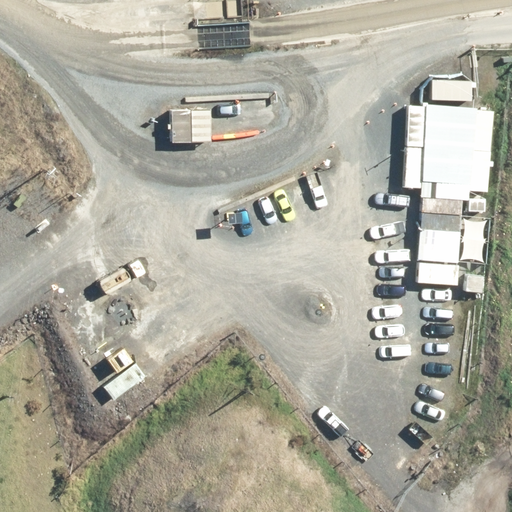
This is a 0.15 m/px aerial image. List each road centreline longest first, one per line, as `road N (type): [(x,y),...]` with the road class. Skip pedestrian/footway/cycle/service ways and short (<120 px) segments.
road 1 (unclassified): [(438,511),(267,270),(80,70)]
road 2 (unclassified): [(80,70),(511,14)]
